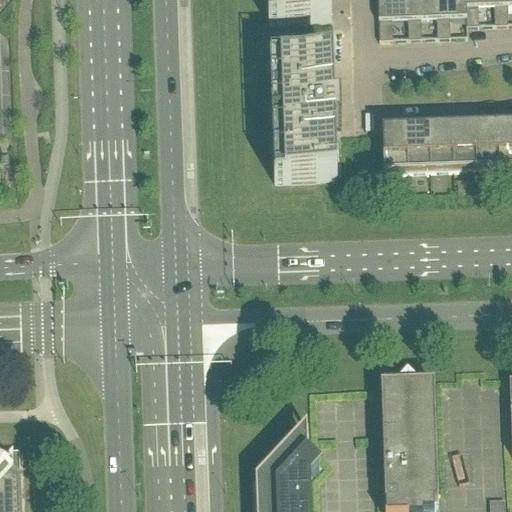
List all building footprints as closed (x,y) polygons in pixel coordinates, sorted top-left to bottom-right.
[(267,0),(268,30),(331,28),(330,0),(267,0)] [(408,26),(406,0),(377,0),(379,47),(392,47),(392,27),(408,26)] [(408,46),(422,46),(421,26),(436,25),(437,25),(435,0),(406,0),(408,26),(408,46)] [(437,45),(451,45),(450,25),(466,24),(464,0),(435,0),(437,25),(436,25),(437,45)] [(480,33),(479,13),(494,13),(494,12),(493,0),(464,0),(466,24),(466,34),(467,34),(480,33)] [(511,0),(493,0),(494,12),(494,13),(495,33),(508,32),(508,12),(511,11),(511,0)] [(274,189),(337,187),(335,139),(333,67),(270,69),(274,189)] [(499,176),(511,175),(511,133),(496,134),(496,137),(497,137),(497,157),(498,157),(499,176)] [(476,177),(499,176),(498,157),(497,157),(497,137),(496,137),(496,134),(473,135),(473,138),(474,138),(475,158),(476,177)] [(430,179),(453,178),(452,159),(451,138),(450,138),(450,135),(427,136),(428,139),(429,160),(430,179)] [(453,178),(476,177),(475,158),(474,138),(473,138),(473,135),(450,135),(450,138),(451,138),(452,159),(453,178)] [(407,180),(430,179),(429,160),(428,139),(427,136),(405,137),(405,140),(406,161),(407,161),(407,180)] [(384,180),(407,180),(407,161),(406,161),(405,140),(405,137),(382,138),(384,180)] [(418,391),(407,380),(396,391),(380,392),(384,511),(433,511),(433,508),(438,508),(434,390),(418,391)] [(309,511),(308,485),(319,474),(308,463),(307,444),(300,438),(255,486),(255,511),(309,511)] [(0,511),(20,511),(18,458),(0,458),(0,511)] [(483,500),(483,511),(497,511),(497,499),(483,500)]
